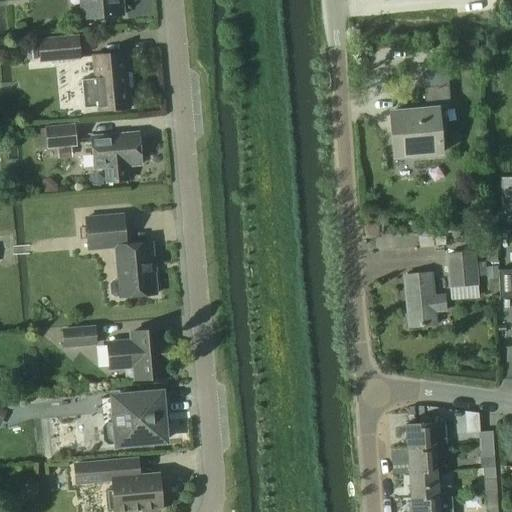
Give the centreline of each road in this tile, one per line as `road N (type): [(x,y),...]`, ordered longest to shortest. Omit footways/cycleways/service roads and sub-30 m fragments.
road 1 (residential): [(205,511),(167,0)]
road 2 (tertiary): [(363,387),(331,0)]
road 3 (unclassified): [(511,405),(363,387)]
road 4 (tertiary): [(374,511),(363,387)]
